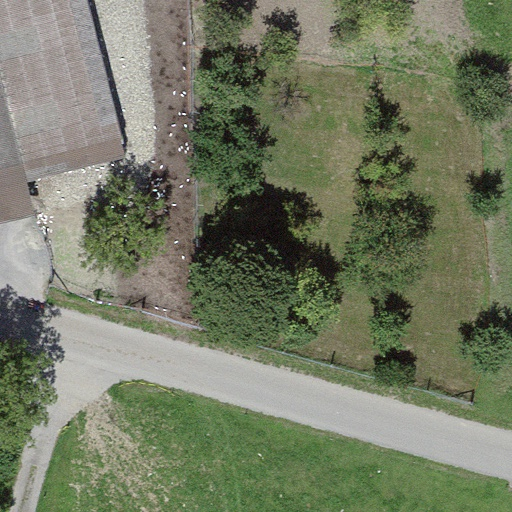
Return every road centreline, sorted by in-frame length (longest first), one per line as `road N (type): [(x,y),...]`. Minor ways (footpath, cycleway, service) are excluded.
road 1 (unclassified): [(76,339),(511,457)]
road 2 (track): [(76,339),(27,511)]
